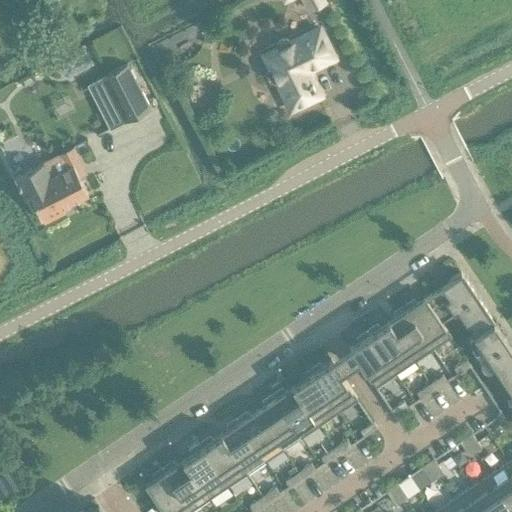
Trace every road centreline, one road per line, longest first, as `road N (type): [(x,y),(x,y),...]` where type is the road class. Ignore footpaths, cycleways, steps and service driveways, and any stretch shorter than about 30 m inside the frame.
road 1 (residential): [(29,511),(478,209)]
road 2 (residential): [(0,333),(428,113)]
